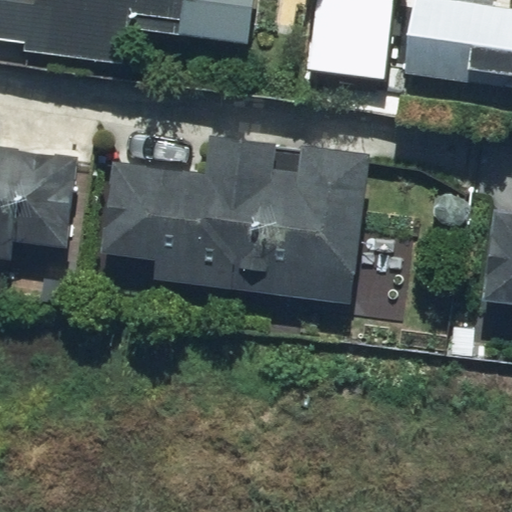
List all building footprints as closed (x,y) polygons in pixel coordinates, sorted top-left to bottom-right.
[(0,0),(0,39),(143,51),(147,0),(162,0),(201,3),(198,31),(280,38),(283,0),(0,0)] [(324,0),(321,61),(408,67),(411,0),(324,0)] [(511,0),(424,0),(419,66),(511,73),(511,0)] [(0,87),(0,242),(88,251),(103,98),(0,87)] [(121,125),(113,277),(378,290),(385,138),(121,125)] [(511,197),(498,197),(493,296),(511,297),(511,197)] [(0,307),(0,493),(117,507),(139,323),(0,307)]
